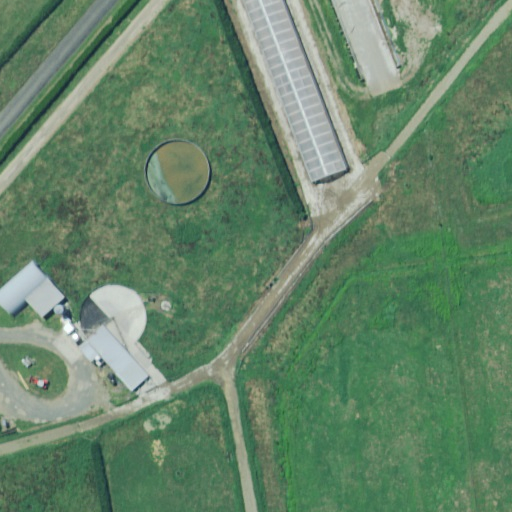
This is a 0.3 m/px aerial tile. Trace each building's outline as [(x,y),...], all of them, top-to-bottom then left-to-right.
[(288,0),(247,0),(318,182),(353,168),(288,0)] [(185,140),(176,140),(170,142),(165,144),(160,147),(156,151),(153,156),(151,161),(149,166),(149,172),(149,178),(151,183),(153,188),(156,193),(160,197),(165,200),(170,203),(175,204),(181,205),(187,204),(192,203),(197,200),(202,197),(206,193),(209,189),(211,183),(213,178),(214,172),(213,167),(212,161),(209,156),(206,151),(202,147),(197,144),(192,142),(187,140),(185,140)] [(33,301),(56,279),(37,259),(0,294),(0,295),(18,315),(33,301)] [(56,279),(33,301),(50,319),(73,297),(56,279)] [(88,328),(81,320),(70,329),(78,337),(88,328)] [(84,347),(100,364),(101,362),(106,367),(112,362),(139,392),(154,379),(109,326),(84,347)]
